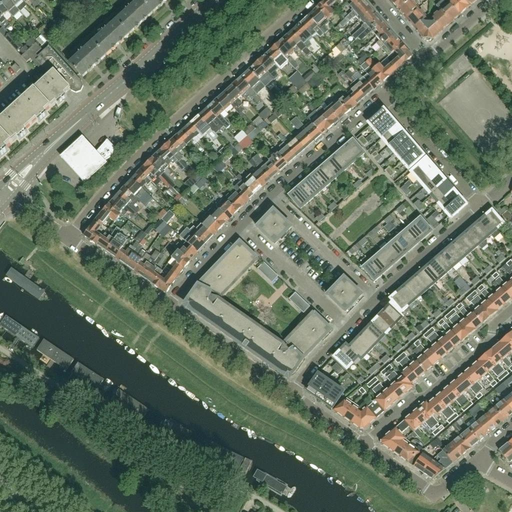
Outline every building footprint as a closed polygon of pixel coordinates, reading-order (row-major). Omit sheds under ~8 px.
[(9,0),(0,0),(0,3),(9,13),(13,18),(17,14),(20,11),(9,0)] [(21,0),(9,0),(20,11),(24,15),(23,16),(27,20),(31,16),(24,9),(27,6),(22,0),(21,0)] [(142,23),(149,16),(152,14),(141,0),(138,0),(117,20),(130,34),(142,23)] [(166,1),(167,0),(141,0),(152,14),(166,1)] [(335,13),(330,8),(337,1),(336,0),(325,0),(324,1),(316,8),(317,9),(327,20),(335,13)] [(352,12),(364,2),(362,0),(349,0),(346,3),(352,9),(351,11),(352,12)] [(399,11),(410,0),(392,0),(391,1),(399,11)] [(407,20),(419,9),(411,0),(410,0),(399,11),(404,16),(407,20)] [(469,7),(463,0),(451,0),(449,2),(460,15),(469,7)] [(353,20),(356,17),(360,21),(364,17),(372,10),(364,2),(352,12),(349,16),(344,20),(335,28),(338,32),(353,19),(353,20)] [(460,15),(449,2),(440,10),(451,23),(458,16),(460,15)] [(0,24),(2,27),(0,29),(0,33),(16,51),(22,46),(10,33),(9,34),(5,30),(10,26),(3,18),(5,16),(9,13),(0,3),(0,24)] [(327,20),(317,9),(308,16),(319,28),(325,34),(329,31),(325,27),(330,23),(327,20)] [(419,25),(423,21),(426,19),(426,16),(419,9),(407,20),(424,39),(424,32),(419,25)] [(358,38),(379,19),(372,10),(364,17),(360,21),(363,25),(361,27),(362,27),(352,37),(355,41),(358,38)] [(451,23),(440,10),(432,16),(432,20),(434,22),(439,28),(437,31),(437,35),(448,26),(451,23)] [(344,20),(349,16),(346,12),(341,17),(344,20)] [(319,28),(308,16),(300,23),(313,38),(317,34),(320,39),(325,34),(319,28)] [(53,22),(59,29),(65,25),(58,18),(53,22)] [(387,27),(379,19),(358,38),(361,42),(372,32),(373,33),(376,37),(387,27)] [(119,45),(130,34),(117,20),(93,42),(106,56),(119,45)] [(437,35),(437,31),(439,28),(434,22),(432,23),(424,23),(423,21),(419,25),(424,32),(424,39),(426,42),(429,42),(437,35)] [(59,29),(53,22),(48,27),(54,34),(59,29)] [(313,38),(300,23),(292,31),(308,49),(312,46),(308,42),(313,38)] [(394,36),(387,27),(376,37),(380,41),(376,44),(378,46),(372,50),(375,53),(394,36)] [(53,36),(46,28),(40,33),(47,41),(53,36)] [(308,49),(292,31),(283,39),(293,50),(296,47),(301,52),(302,52),(307,57),(311,53),(312,55),(313,54),(308,49)] [(47,42),(41,35),(36,40),(42,46),(47,42)] [(402,45),(394,36),(375,53),(375,54),(380,49),(382,51),(382,50),(388,57),(402,45)] [(32,39),(26,44),(30,49),(36,43),(32,39)] [(294,51),(293,50),(283,39),(275,47),(288,62),(295,69),(298,66),(290,58),(288,59),(287,58),(294,51)] [(349,45),(344,40),(340,43),(345,49),(349,45)] [(95,66),(106,56),(93,42),(69,64),(82,78),(83,78),(83,77),(95,66)] [(48,114),(45,112),(56,102),(59,105),(67,96),(65,94),(69,90),(76,93),(81,91),(83,87),(81,82),(80,80),(82,78),(69,64),(67,66),(49,47),(38,57),(36,55),(41,49),(36,44),(21,57),(27,63),(31,60),(41,71),(34,77),(42,86),(0,124),(0,158),(9,150),(6,148),(17,138),(20,140),(28,132),(26,130),(37,120),(39,122),(48,114)] [(412,57),(402,45),(388,57),(389,57),(394,52),(399,57),(392,63),(398,70),(404,64),(412,57)] [(25,46),(19,52),(23,55),(29,50),(25,46)] [(288,62),(275,47),(266,54),(279,68),(279,69),(280,70),(284,66),(288,62)] [(329,56),(332,60),(340,53),(337,49),(329,56)] [(279,68),(266,54),(258,62),(273,78),(272,79),(274,81),(279,76),(275,72),(279,69),(279,68)] [(332,60),(329,56),(328,56),(320,63),(323,68),(332,60)] [(372,71),(377,67),(370,59),(365,64),(372,71)] [(273,78),(258,62),(249,70),(260,81),(264,77),(268,82),(272,79),(273,78)] [(372,71),(365,64),(365,63),(360,67),(368,76),(364,80),(373,91),(382,83),(372,71)] [(390,77),(398,70),(392,63),(384,70),(379,65),(377,67),(372,71),(382,83),(382,84),(390,77)] [(20,69),(15,64),(12,67),(17,72),(20,69)] [(311,71),(315,76),(320,71),(317,67),(311,71)] [(260,81),(249,70),(241,77),(252,89),(259,83),(258,82),(260,81)] [(323,70),(316,76),(320,81),(327,75),(323,70)] [(365,98),(373,91),(364,80),(358,73),(354,77),(349,71),(345,75),(348,79),(365,98)] [(348,79),(345,75),(342,72),(338,76),(344,83),(346,81),(348,79)] [(303,79),(297,73),(289,80),(298,91),(306,83),(303,79)] [(308,74),(303,79),(306,83),(312,79),(308,74)] [(252,89),(241,77),(233,85),(242,95),(246,92),(251,98),(252,97),(257,103),(261,100),(256,94),(252,89)] [(315,89),(321,83),(319,80),(319,81),(316,77),(309,82),(315,89)] [(356,106),(365,98),(348,79),(346,81),(350,86),(352,88),(352,87),(354,89),(351,91),(354,94),(350,98),(349,98),(356,106)] [(242,95),(233,85),(224,93),(245,115),(247,113),(241,106),(242,105),(237,100),(242,95)] [(289,98),(298,91),(293,86),(285,93),(289,98)] [(245,115),(224,93),(216,100),(225,111),(231,106),(243,119),(245,117),(244,116),(245,115)] [(284,103),(289,99),(285,94),(280,99),(284,103)] [(356,106),(349,98),(345,101),(343,98),(340,101),(339,99),(337,101),(348,113),(356,106)] [(225,111),(216,100),(207,108),(227,130),(231,126),(220,115),(221,115),(225,111)] [(348,113),(337,101),(336,100),(332,103),(333,104),(328,108),(330,110),(339,121),(348,113)] [(277,103),(270,109),(273,112),(280,106),(277,103)] [(330,128),(316,112),(311,106),(309,108),(316,116),(314,117),(317,121),(312,125),(322,136),(330,128)] [(339,121),(330,110),(328,108),(325,112),(321,107),(316,112),(330,128),(339,121)] [(227,130),(207,108),(199,116),(218,137),(220,135),(213,128),(210,125),(216,118),(217,120),(227,130)] [(375,131),(392,117),(385,109),(384,110),(369,124),(375,131)] [(266,110),(260,116),(264,120),(270,115),(266,110)] [(282,115),(278,111),(274,114),(278,119),(282,115)] [(271,125),(277,120),(273,115),(268,120),(271,125)] [(218,137),(199,116),(190,123),(203,137),(208,132),(210,134),(212,132),(217,137),(218,137)] [(256,127),(263,122),(258,117),(252,122),(256,127)] [(382,139),(399,125),(392,117),(375,131),(382,139)] [(304,126),(296,118),(293,120),(301,129),(304,126)] [(301,129),(293,120),(290,123),(297,130),(300,130),(301,129)] [(260,132),(268,126),(265,122),(257,128),(260,132)] [(203,137),(190,123),(182,131),(204,155),(204,156),(206,158),(208,156),(197,144),(199,141),(196,138),(200,135),(202,138),(203,137)] [(322,136),(312,125),(311,123),(306,127),(307,127),(304,129),(303,131),(313,143),(322,136)] [(389,147),(405,133),(399,125),(382,139),(389,147)] [(252,141),(260,133),(256,129),(247,137),(252,141)] [(313,143),(303,131),(302,129),(297,133),(299,136),(295,140),(305,150),(313,143)] [(204,155),(182,131),(173,139),(183,149),(189,143),(191,145),(190,145),(201,158),(204,156),(204,155)] [(396,155),(412,140),(405,133),(389,147),(396,155)] [(296,158),(305,150),(295,140),(290,144),(287,140),(286,141),(281,134),(278,137),(283,144),(284,143),(296,158)] [(244,151),(253,143),(247,137),(239,145),(244,151)] [(84,139),(61,159),(86,187),(109,167),(84,139)] [(183,149),(173,139),(165,147),(185,169),(188,172),(191,170),(182,160),(183,159),(179,153),(183,149)] [(118,152),(108,140),(107,141),(94,156),(101,164),(109,157),(110,158),(118,152)] [(402,162),(419,148),(412,140),(396,155),(402,162)] [(365,154),(354,141),(347,146),(359,160),(365,154)] [(284,143),(283,144),(279,147),(282,151),(278,154),(288,165),(296,158),(284,143)] [(234,158),(243,150),(238,145),(230,153),(234,158)] [(230,151),(226,146),(219,153),(223,157),(230,151)] [(359,160),(347,146),(341,152),(352,166),(359,160)] [(185,169),(165,147),(157,154),(168,166),(171,163),(173,165),(175,163),(183,171),(185,169)] [(409,170),(425,157),(426,156),(419,148),(402,162),(409,170)] [(352,166),(341,152),(334,158),(346,171),(352,166)] [(233,157),(229,153),(220,161),(221,162),(224,165),(233,157)] [(276,156),(274,158),(273,156),(268,161),(269,162),(269,161),(279,173),(288,165),(278,154),(278,155),(277,153),(275,155),(276,156)] [(168,166),(157,154),(148,162),(170,185),(172,183),(163,174),(165,172),(165,171),(168,167),(167,166),(168,166)] [(279,173),(269,161),(269,162),(265,166),(257,156),(253,159),(261,169),(271,180),(279,173)] [(346,171),(334,158),(328,163),(340,177),(346,171)] [(271,180),(261,169),(253,159),(249,162),(254,169),(257,168),(257,170),(258,172),(256,174),(253,177),(262,188),(271,180)] [(418,181),(435,166),(428,159),(427,159),(411,173),(418,181)] [(170,185),(148,162),(143,167),(140,171),(151,182),(155,179),(157,180),(159,178),(168,187),(179,199),(181,196),(170,185)] [(221,162),(218,165),(222,171),(226,167),(224,165),(221,162)] [(340,177),(328,163),(322,169),(333,182),(340,177)] [(425,188),(441,174),(435,166),(418,181),(425,188)] [(333,182),(322,169),(315,174),(327,188),(333,182)] [(151,182),(140,171),(132,179),(150,196),(151,195),(144,187),(146,185),(147,186),(151,182)] [(327,188),(315,174),(309,180),(321,193),(327,188)] [(432,196),(448,182),(441,174),(425,188),(432,196)] [(254,195),(237,177),(236,178),(234,175),(229,180),(234,185),(236,183),(238,185),(237,187),(240,190),(236,193),(246,203),(254,195)] [(262,188),(253,177),(252,178),(250,176),(245,181),(245,180),(243,182),(242,181),(243,179),(239,175),(237,177),(254,195),(256,193),(262,188)] [(150,196),(132,179),(124,188),(138,200),(141,196),(146,201),(150,196)] [(321,193),(309,180),(302,185),(314,199),(321,193)] [(188,181),(184,185),(190,190),(193,187),(188,181)] [(438,204),(455,190),(448,182),(432,196),(438,204)] [(314,199),(302,185),(296,191),(308,204),(314,199)] [(138,200),(124,188),(117,196),(137,214),(140,211),(136,208),(141,203),(137,200),(138,200)] [(445,211),(461,197),(455,190),(438,204),(445,211)] [(308,204),(296,191),(290,196),(301,210),(308,204)] [(225,198),(237,212),(246,203),(236,193),(232,198),(229,194),(225,198)] [(237,212),(225,198),(224,198),(220,194),(217,197),(222,202),(216,208),(219,210),(229,220),(237,212)] [(137,214),(117,196),(109,205),(117,211),(123,217),(128,212),(134,217),(137,214)] [(178,203),(182,207),(189,200),(184,196),(178,203)] [(452,219),(467,206),(468,205),(461,197),(445,211),(452,219)] [(96,220),(103,226),(109,218),(114,223),(121,215),(117,211),(109,205),(102,212),(96,220)] [(206,214),(221,228),(229,220),(219,210),(216,214),(210,209),(206,214)] [(155,217),(160,221),(167,214),(164,211),(160,215),(159,214),(155,217)] [(169,212),(161,220),(167,225),(175,216),(170,211),(169,212)] [(283,237),(292,228),(274,211),(257,229),(275,246),(283,237)] [(505,224),(493,211),(486,216),(498,230),(505,224)] [(214,236),(221,228),(206,214),(202,218),(205,221),(201,225),(214,236)] [(498,230),(486,216),(480,222),(495,239),(500,234),(497,231),(498,230)] [(322,221),(319,217),(316,219),(314,217),(310,220),(315,226),(319,223),(322,221)] [(433,232),(421,218),(415,224),(426,238),(433,232)] [(103,237),(96,233),(103,226),(96,220),(90,228),(84,236),(90,241),(97,246),(103,237)] [(167,225),(161,220),(153,229),(160,234),(165,229),(166,230),(169,227),(167,225)] [(495,239),(480,222),(473,228),(485,241),(491,236),(494,240),(495,239)] [(426,238),(415,224),(408,230),(420,243),(426,238)] [(198,253),(206,245),(191,230),(186,225),(181,230),(188,236),(187,237),(190,240),(188,243),(198,253)] [(206,245),(214,236),(201,225),(197,230),(194,227),(191,230),(206,245)] [(147,236),(153,229),(150,227),(144,233),(147,236)] [(106,252),(119,234),(121,231),(117,228),(110,237),(105,234),(103,237),(97,246),(106,252)] [(485,241),(473,228),(467,233),(482,250),(488,245),(485,242),(485,241)] [(420,243),(408,230),(402,235),(414,249),(420,243)] [(142,232),(136,238),(141,242),(147,236),(142,232)] [(482,250),(467,233),(461,239),(473,252),(478,247),(482,251),(482,250)] [(115,259),(124,247),(128,241),(121,236),(119,234),(106,252),(115,259)] [(414,249),(402,235),(395,241),(407,254),(414,249)] [(473,252),(461,239),(454,244),(466,258),(473,252)] [(134,272),(146,254),(140,250),(146,241),(144,240),(139,245),(125,265),(134,272)] [(407,254),(395,241),(389,246),(401,260),(407,254)] [(125,265),(139,245),(136,242),(132,248),(130,246),(128,250),(124,247),(115,259),(125,265)] [(182,247),(178,243),(174,248),(178,251),(178,252),(190,262),(198,253),(188,243),(187,243),(186,242),(182,247)] [(239,345),(252,325),(217,300),(258,258),(240,242),(198,285),(189,298),(189,299),(188,300),(188,301),(188,302),(188,303),(188,304),(188,305),(188,307),(189,308),(189,309),(190,310),(191,311),(192,312),(239,345)] [(466,258),(454,244),(448,250),(460,263),(466,258)] [(401,260),(389,246),(383,252),(395,265),(401,260)] [(460,263),(448,250),(442,255),(454,269),(460,263)] [(143,278),(160,254),(156,251),(151,257),(146,254),(134,272),(143,278)] [(183,270),(190,262),(178,252),(171,259),(177,264),(171,272),(178,277),(183,269),(183,270)] [(395,265),(383,252),(376,257),(388,271),(395,265)] [(12,262),(0,253),(0,265),(6,270),(12,262)] [(158,276),(162,271),(158,268),(156,270),(153,268),(156,264),(158,266),(163,258),(160,256),(161,254),(160,254),(143,278),(153,285),(158,276)] [(454,269),(442,255),(435,261),(447,274),(454,269)] [(388,271),(376,257),(370,263),(382,276),(388,271)] [(364,268),(363,269),(375,282),(382,276),(370,263),(366,258),(360,263),(364,268)] [(447,274),(435,261),(429,266),(441,280),(447,274)] [(278,277),(264,263),(258,270),(272,284),(278,277)] [(441,280),(429,266),(423,272),(434,285),(441,280)] [(171,272),(164,281),(158,276),(153,285),(152,285),(159,290),(160,290),(166,294),(172,286),(172,285),(178,277),(171,272)] [(434,285),(423,272),(416,277),(428,291),(434,285)] [(428,291),(416,277),(410,283),(422,296),(428,291)] [(346,313),(363,295),(345,278),(336,287),(328,296),(346,313)] [(511,285),(509,282),(505,286),(498,278),(496,281),(511,299),(511,298),(511,285)] [(511,299),(496,281),(491,284),(498,292),(495,294),(504,305),(509,301),(511,299)] [(422,296),(410,283),(404,288),(415,302),(422,296)] [(415,302),(404,288),(397,294),(409,307),(415,302)] [(504,305),(495,294),(491,298),(484,290),(481,293),(497,311),(498,310),(504,305)] [(497,311),(481,293),(481,294),(487,301),(483,304),(477,297),(474,299),(490,318),(497,312),(497,311)] [(310,307),(296,294),(290,300),(304,314),(310,307)] [(409,307),(397,294),(391,300),(402,313),(409,307)] [(490,318),(474,299),(470,303),(476,310),(473,312),(483,324),(490,318)] [(403,318),(390,306),(384,312),(397,324),(403,318)] [(483,324),(473,312),(470,316),(463,308),(460,311),(476,330),(483,324)] [(476,330),(460,311),(466,319),(462,322),(456,315),(453,317),(469,336),(476,330)] [(397,324),(384,312),(379,318),(392,330),(397,324)] [(305,359),(322,341),(333,330),(315,314),(284,347),(260,330),(256,328),(249,337),(242,347),(282,375),(283,376),(284,376),(285,376),(286,376),(288,376),(289,376),(290,376),(292,375),(293,375),(293,374),(295,373),(296,372),(305,359)] [(469,336),(453,317),(449,321),(455,328),(452,331),(462,342),(469,336)] [(392,330),(379,318),(373,324),(386,336),(392,330)] [(22,336),(0,322),(0,334),(16,345),(22,336)] [(386,336),(373,324),(367,330),(380,343),(386,336)] [(462,342),(452,331),(448,326),(446,324),(443,327),(449,334),(445,337),(454,348),(461,342),(461,343),(462,342)] [(419,326),(415,330),(420,334),(424,331),(421,327),(420,327),(419,326)] [(380,343),(367,330),(361,336),(374,349),(380,343)] [(454,348),(445,337),(441,340),(435,333),(432,336),(447,354),(454,348)] [(374,349),(361,336),(355,342),(368,355),(374,349)] [(447,354),(432,336),(428,339),(434,346),(431,349),(440,360),(445,356),(447,354)] [(511,343),(507,337),(500,344),(509,354),(511,351),(511,343)] [(62,362),(28,340),(23,349),(56,371),(62,362)] [(368,355),(355,342),(350,348),(347,345),(347,346),(362,361),(368,355)] [(509,354),(500,344),(493,350),(508,368),(511,365),(505,358),(509,354)] [(440,360),(431,349),(427,352),(421,345),(418,348),(433,366),(439,362),(440,360)] [(362,361),(347,346),(341,352),(354,364),(359,358),(362,361)] [(433,366),(418,348),(414,351),(420,359),(417,361),(426,372),(431,368),(433,366)] [(498,364),(502,361),(508,368),(493,350),(485,356),(501,374),(504,371),(498,364)] [(354,364),(341,352),(335,358),(348,370),(354,364)] [(501,374),(485,356),(478,362),(488,373),(491,370),(497,377),(501,374)] [(0,361),(1,363),(3,366),(6,366),(8,363),(7,360),(3,360),(0,357),(0,361)] [(426,372),(417,361),(413,365),(407,358),(403,360),(419,378),(420,378),(426,372)] [(419,378),(403,360),(400,364),(406,371),(402,374),(404,376),(412,385),(419,378)] [(488,373),(478,362),(471,368),(480,379),(484,376),(490,383),(494,380),(488,373)] [(95,385),(70,368),(65,376),(90,393),(95,385)] [(480,379),(471,368),(464,374),(479,392),(483,389),(477,382),(480,379)] [(404,376),(400,379),(394,372),(391,375),(407,393),(414,387),(412,385),(404,376)] [(479,392),(464,374),(457,380),(466,391),(469,388),(475,396),(479,392)] [(316,397),(327,381),(319,375),(307,391),(312,394),(311,395),(315,398),(316,398),(316,397)] [(407,393),(391,375),(387,378),(393,385),(390,388),(399,399),(407,393)] [(466,391),(457,380),(450,386),(465,404),(468,401),(462,394),(466,391)] [(324,403),(336,387),(327,381),(316,397),(316,398),(320,400),(319,401),(324,404),(324,403)] [(399,399),(390,388),(386,391),(380,384),(377,387),(392,406),(399,399)] [(44,388),(42,387),(39,391),(46,396),(51,389),(45,385),(44,388)] [(465,404),(450,386),(443,393),(452,403),(455,400),(461,408),(465,404)] [(333,409),(345,392),(344,392),(336,387),(324,403),(328,406),(328,407),(332,410),(333,409)] [(392,406),(377,387),(373,390),(379,398),(376,400),(385,412),(392,406)] [(137,413),(104,390),(98,399),(131,421),(137,413)] [(53,403),(59,395),(55,392),(50,401),(53,403)] [(452,403),(443,393),(435,399),(451,417),(454,414),(448,407),(452,403)] [(511,393),(503,401),(511,410),(511,393)] [(385,412),(376,400),(374,398),(369,402),(361,409),(360,409),(359,411),(360,412),(352,424),(360,430),(364,430),(385,412)] [(333,411),(344,419),(354,404),(347,399),(333,411)] [(451,417),(435,399),(428,405),(438,416),(441,413),(447,420),(451,417)] [(511,414),(511,410),(503,401),(495,408),(505,420),(511,414)] [(437,416),(438,416),(428,405),(426,402),(419,409),(435,427),(438,424),(435,420),(438,417),(437,416)] [(360,409),(354,404),(344,419),(352,424),(360,412),(359,411),(360,409)] [(505,420),(495,408),(486,415),(496,427),(505,420)] [(435,427),(419,409),(412,415),(421,426),(425,423),(431,430),(435,427)] [(186,438),(142,415),(137,424),(182,447),(186,438)] [(421,426),(412,415),(405,421),(410,427),(414,432),(418,437),(420,439),(424,436),(418,429),(421,426)] [(496,427),(486,415),(478,422),(488,435),(496,427)] [(410,427),(405,421),(397,427),(402,433),(406,430),(410,427)] [(488,435),(478,422),(469,430),(479,442),(488,435)] [(479,442),(469,430),(465,433),(456,423),(452,427),(456,432),(460,437),(471,449),(479,442)] [(103,437),(108,429),(104,426),(99,434),(103,437)] [(392,452),(401,440),(404,438),(396,428),(381,441),(382,445),(392,452)] [(452,444),(462,456),(471,449),(460,437),(452,444)] [(420,448),(418,450),(409,443),(404,438),(401,440),(392,452),(408,464),(408,463),(421,453),(423,450),(420,448)] [(438,438),(435,441),(440,448),(443,445),(438,438)] [(228,459),(192,442),(188,451),(224,468),(228,459)] [(462,456),(452,444),(443,451),(448,457),(453,464),(462,456)] [(511,461),(511,448),(508,444),(499,451),(509,464),(511,461)] [(155,455),(155,454),(149,451),(146,458),(155,462),(158,457),(155,455)] [(453,464),(448,457),(443,451),(437,456),(440,460),(436,464),(445,470),(453,464)] [(408,463),(408,464),(414,468),(414,467),(423,454),(421,453),(408,463)] [(414,468),(423,474),(432,461),(423,454),(414,467),(414,468)] [(445,470),(436,464),(432,461),(423,474),(432,480),(445,470)] [(281,488),(246,469),(241,478),(276,497),(281,488)] [(188,486),(186,490),(191,492),(195,483),(186,478),(184,484),(188,486)] [(316,511),(298,498),(292,506),(299,511),(316,511)]
